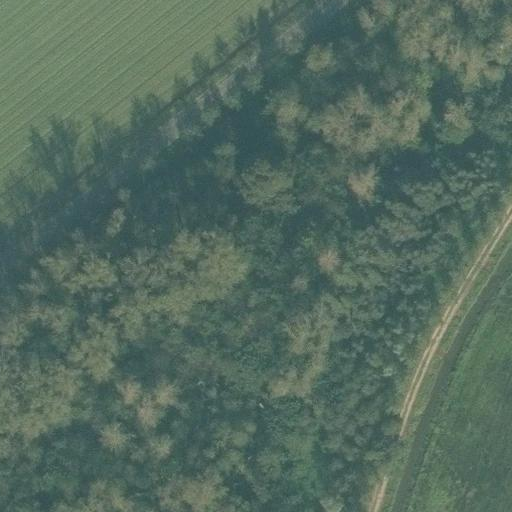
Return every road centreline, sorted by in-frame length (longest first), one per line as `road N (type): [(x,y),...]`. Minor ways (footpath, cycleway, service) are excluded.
road 1 (unclassified): [(0,276),(338,0)]
road 2 (track): [(366,511),(403,386),(511,203)]
